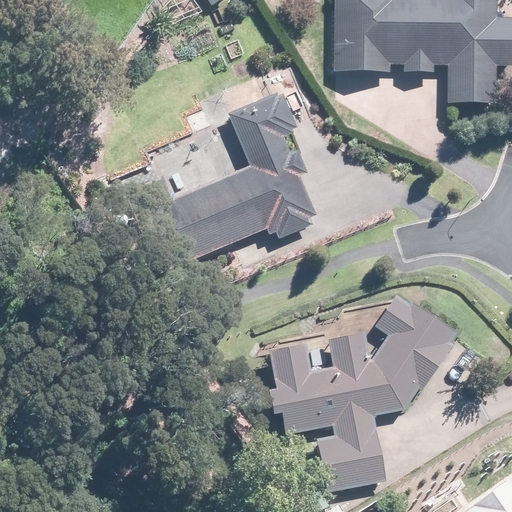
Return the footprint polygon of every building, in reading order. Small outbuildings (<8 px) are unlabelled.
[(198,0),(204,8),(216,0),(198,0)] [(331,0),(331,77),(387,78),(387,70),(400,70),(400,77),(428,78),(428,71),(443,71),(443,107),(491,108),(491,74),(508,74),(509,25),(492,24),(492,0),(331,0)] [(117,194),(155,276),(263,233),(266,240),(310,222),(292,177),(301,174),(270,95),(218,116),(240,170),(168,199),(159,177),(117,194)] [(307,361),(275,367),(287,435),(373,419),(369,396),(375,395),(368,353),(335,359),(337,372),(310,377),(307,361)] [(369,434),(319,444),(329,495),(378,485),(369,434)] [(511,511),(511,489),(478,511),(511,511)]
